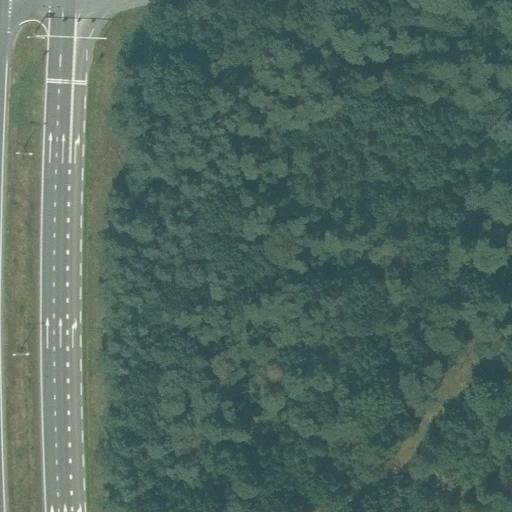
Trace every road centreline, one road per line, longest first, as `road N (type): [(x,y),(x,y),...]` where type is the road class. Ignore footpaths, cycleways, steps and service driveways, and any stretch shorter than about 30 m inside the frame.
road 1 (primary): [(3,0),(0,511)]
road 2 (primary): [(59,511),(54,220),(63,6)]
